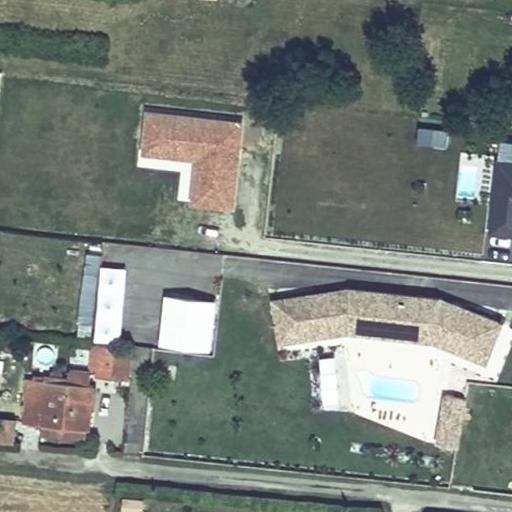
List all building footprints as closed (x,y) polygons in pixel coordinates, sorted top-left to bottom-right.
[(236,208),(243,116),(143,109),(139,167),(181,170),(178,204),(236,208)] [(418,142),(447,145),(449,128),(419,126),(418,142)] [(511,235),(511,157),(494,157),(491,235),(511,235)] [(115,280),(102,278),(94,334),(108,336),(115,280)] [(511,360),(511,319),(463,302),(440,300),(439,305),(426,304),(427,298),(368,292),(292,304),(298,344),(368,334),(449,341),(511,363),(511,360)] [(91,348),(89,364),(95,365),(95,373),(125,375),(128,351),(91,348)] [(321,364),(322,410),(342,410),(341,364),(321,364)] [(30,374),(26,421),(88,426),(93,379),(30,374)] [(511,384),(495,382),(493,401),(511,403),(511,384)] [(433,445),(459,449),(468,396),(442,392),(433,445)] [(0,418),(0,435),(12,437),(13,420),(0,418)] [(124,498),(122,511),(141,511),(142,499),(124,498)]
